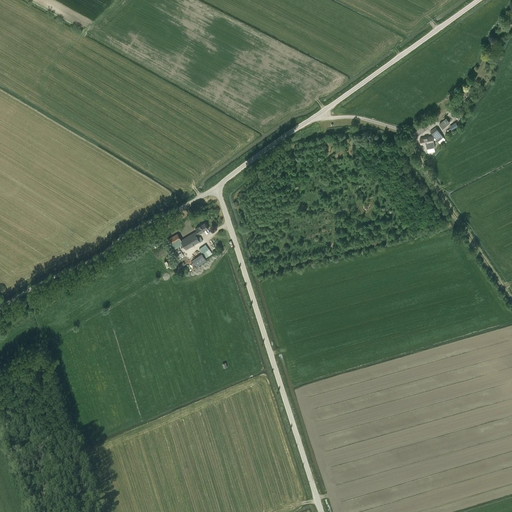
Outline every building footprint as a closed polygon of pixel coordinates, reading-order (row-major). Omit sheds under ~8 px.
[(446,118),(439,124),(442,128),(450,122),(446,118)] [(443,137),(436,127),(430,131),(438,141),(443,137)] [(420,139),(421,144),(433,142),(432,136),(420,139)] [(196,235),(199,233),(200,234),(202,233),(201,232),(208,228),(205,223),(196,229),(197,231),(181,240),(178,234),(169,239),(174,249),(183,243),(186,249),(200,241),(200,242),(203,241),(200,237),(198,239),(196,235)] [(202,254),(209,249),(206,244),(199,249),(202,254)] [(197,267),(206,261),(201,254),(192,260),(197,267)]
